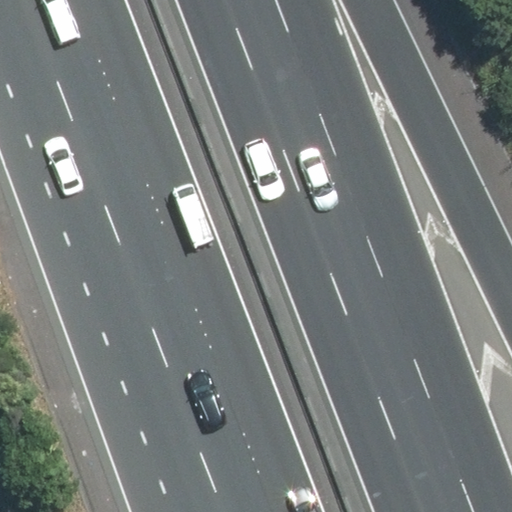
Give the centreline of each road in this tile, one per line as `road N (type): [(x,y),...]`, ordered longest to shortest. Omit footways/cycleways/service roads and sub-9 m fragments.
road 1 (motorway): [(272,511),(74,0)]
road 2 (motorway): [(225,0),(422,511)]
road 3 (motorway): [(358,0),(511,296)]
